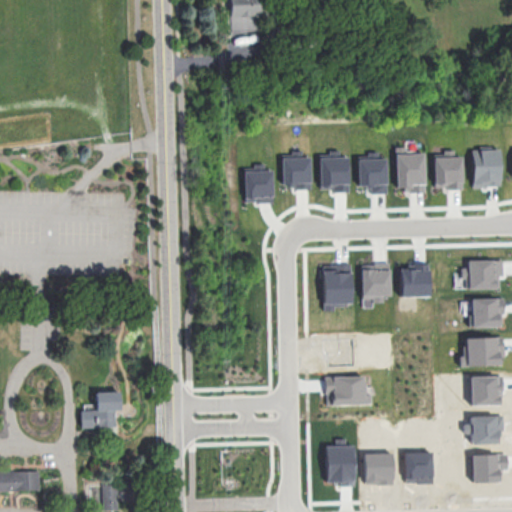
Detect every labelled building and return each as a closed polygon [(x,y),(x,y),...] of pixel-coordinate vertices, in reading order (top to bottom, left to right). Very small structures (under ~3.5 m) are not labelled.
[(258,0),(228,0),(229,30),(259,29),(258,0)] [(424,190),(423,152),(404,152),(404,146),(394,146),(395,191),(424,190)] [(500,186),(499,148),(470,149),(471,186),(500,186)] [(310,187),(309,156),(301,156),(301,149),(291,150),(291,153),(281,153),(281,187),(310,187)] [(347,156),(338,156),(338,149),(328,149),(328,153),(318,153),(319,188),(333,188),(333,191),(348,191),(347,156)] [(432,153),(433,188),(462,187),(461,156),(454,156),(454,149),(442,149),(442,153),(432,153)] [(386,193),(385,157),(377,157),(377,151),(366,151),(366,155),(356,155),(357,186),(369,186),(369,193),(386,193)] [(263,163),(252,163),(252,167),(242,167),(243,202),(272,201),(271,170),(263,170),(263,163)] [(466,259),(466,288),(498,288),(498,275),(502,275),(501,259),(466,259)] [(359,263),(360,298),(371,298),(371,302),(382,301),(382,295),(388,295),(388,262),(359,263)] [(428,295),(427,262),(407,263),(407,267),(398,267),(399,296),(428,295)] [(322,310),(333,310),(333,304),(350,304),(349,263),(321,264),(322,310)] [(501,297),(470,298),(470,326),(502,326),(501,297)] [(464,337),(464,355),(459,355),(459,365),(501,364),(500,336),(464,337)] [(364,375),(323,375),(323,391),(330,391),(330,403),(370,404),(370,393),(364,392),(364,375)] [(500,375),(468,375),(469,405),(500,405),(500,375)] [(79,427),(78,412),(94,411),(93,393),(118,392),(118,407),(118,410),(114,410),(114,426),(79,427)] [(500,415),(470,414),(470,443),(499,443),(500,415)] [(324,445),(324,482),(337,482),(337,485),(353,485),(353,444),(344,444),(344,438),(334,438),(334,444),(324,445)] [(431,450),(403,451),(404,483),(431,482),(431,450)] [(363,452),(363,484),(392,483),(391,451),(363,452)] [(499,481),(498,469),(505,468),(505,453),(470,453),(470,482),(499,481)] [(0,471),(37,471),(38,490),(0,491),(0,471)] [(117,485),(118,509),(101,510),(101,485),(117,485)]
